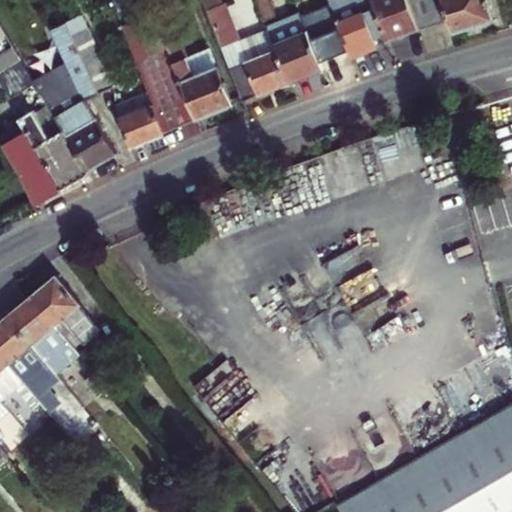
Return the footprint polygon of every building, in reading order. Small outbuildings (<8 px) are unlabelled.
[(260,0),(267,16),(279,11),(274,0),(260,0)] [(311,26),(325,62),(354,51),(332,0),(299,0),(303,7),(311,26)] [(374,30),(383,26),(373,0),(332,0),(354,51),(367,46),(379,41),(374,30)] [(423,29),(413,0),(373,0),(383,26),(388,41),(409,34),(423,29)] [(501,14),(496,0),(413,0),(423,29),(453,20),(456,29),(470,25),(472,31),(480,29),(485,27),(483,20),(501,14)] [(289,71),(278,43),(253,53),(232,2),(212,11),(244,88),(266,80),(289,71)] [(277,41),(278,43),(289,71),(292,76),(311,68),(325,62),(311,26),(303,7),(269,21),(277,41)] [(67,46),(91,95),(100,90),(114,83),(101,54),(86,62),(76,42),(73,34),(67,21),(57,26),(67,46)] [(109,147),(112,152),(117,149),(93,99),(91,95),(67,46),(57,26),(50,30),(65,61),(63,62),(92,116),(109,147)] [(76,42),(86,62),(101,54),(89,27),(73,34),(76,42)] [(182,33),(169,38),(171,45),(198,112),(213,106),(233,98),(210,43),(190,51),(182,33)] [(171,45),(139,59),(154,94),(166,124),(166,125),(184,118),(198,112),(171,45)] [(85,161),(88,166),(98,160),(112,152),(109,147),(92,116),(63,62),(36,79),(63,125),(67,130),(85,161)] [(152,130),(166,124),(154,94),(123,107),(135,137),(152,130)] [(52,132),(33,104),(21,111),(66,180),(76,174),(88,166),(85,161),(67,130),(63,125),(52,132)] [(66,181),(35,135),(17,147),(37,177),(45,195),(58,186),(66,181)] [(98,328),(56,275),(43,286),(31,296),(74,348),(98,328)] [(74,348),(31,296),(19,306),(8,315),(41,355),(54,344),(64,358),(75,349),(74,348)] [(41,355),(8,315),(0,321),(0,353),(46,409),(55,401),(40,383),(54,371),(41,355)] [(46,409),(0,353),(0,399),(1,401),(12,391),(62,450),(73,441),(46,409)] [(97,397),(108,388),(94,372),(84,381),(97,397)] [(346,490),(358,511),(511,511),(511,397),(472,420),(346,490)] [(0,463),(8,457),(0,447),(0,463)]
